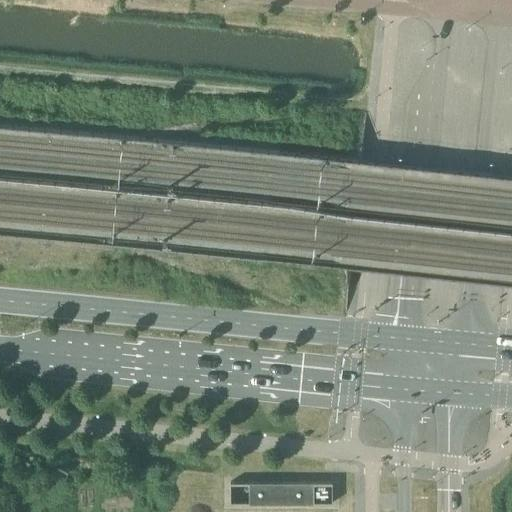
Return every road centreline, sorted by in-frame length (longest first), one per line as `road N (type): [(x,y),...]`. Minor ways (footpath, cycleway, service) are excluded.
road 1 (secondary): [(404,341),(0,301)]
road 2 (secondary): [(0,349),(401,393)]
road 3 (unclassified): [(454,15),(423,133),(404,341)]
road 4 (unclassified): [(462,345),(500,21)]
road 5 (residential): [(304,0),(454,15)]
